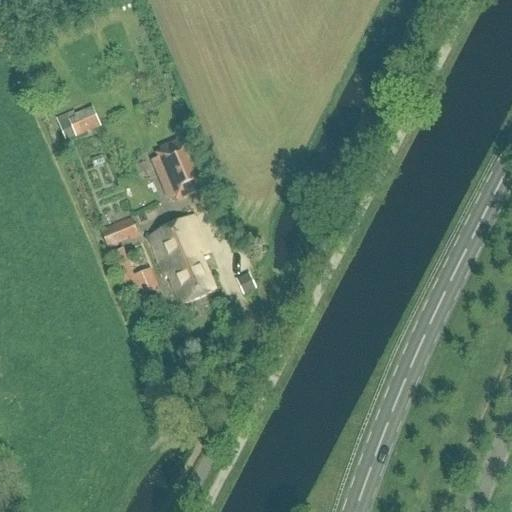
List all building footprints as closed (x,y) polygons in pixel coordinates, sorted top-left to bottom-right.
[(68,121),(77,141),(101,131),(93,110),(68,121)] [(156,156),(176,204),(208,190),(187,142),(156,156)] [(216,293),(201,260),(209,256),(193,219),(148,240),(164,278),(168,277),(180,308),(216,293)] [(131,220),(99,233),(107,252),(118,248),(117,244),(128,240),(129,243),(138,239),(131,220)] [(138,300),(158,292),(151,273),(130,281),(138,300)] [(249,276),(236,282),(243,298),(256,292),(249,276)]
